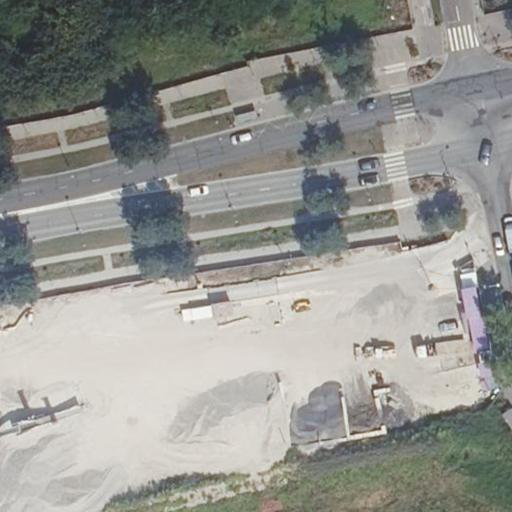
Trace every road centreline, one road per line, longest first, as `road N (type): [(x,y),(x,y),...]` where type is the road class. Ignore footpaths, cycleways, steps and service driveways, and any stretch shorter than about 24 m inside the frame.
road 1 (primary): [(0,235),(485,149)]
road 2 (primary): [(471,94),(0,203)]
road 3 (tertiary): [(511,281),(485,149)]
